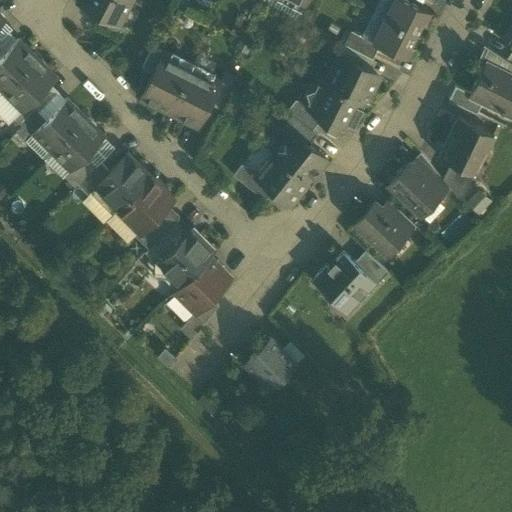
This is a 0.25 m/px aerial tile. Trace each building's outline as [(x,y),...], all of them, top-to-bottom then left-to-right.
[(129,0),(78,0),(78,1),(101,13),(119,22),(129,0)] [(406,0),(381,0),(375,13),(416,34),(422,22),(424,23),(429,12),(406,0)] [(119,22),(101,13),(96,24),(120,36),(126,26),(119,22)] [(416,34),(375,13),(363,36),(373,41),(379,45),(387,49),(406,58),(411,47),(409,45),(416,34)] [(363,36),(351,29),(344,43),(372,58),(379,45),(373,41),(363,36)] [(9,30),(0,38),(0,55),(18,38),(9,30)] [(0,55),(0,84),(4,88),(36,56),(18,38),(0,55)] [(152,46),(141,67),(152,73),(163,51),(152,46)] [(192,65),(163,51),(152,73),(140,97),(168,111),(192,65)] [(36,56),(4,88),(22,107),(31,99),(49,80),(55,74),(36,56)] [(377,74),(341,56),(338,63),(336,62),(327,80),(326,81),(365,101),(375,81),(374,80),(377,74)] [(511,76),(510,75),(485,59),(470,91),(468,94),(482,101),(511,115),(511,76)] [(220,80),(192,65),(168,111),(197,126),(209,102),(220,80)] [(365,101),(326,81),(327,80),(319,77),(306,103),(305,106),(320,119),(334,130),(339,124),(351,129),(365,101)] [(49,80),(31,99),(39,107),(54,92),(58,89),(49,80)] [(231,85),(220,80),(209,102),(219,107),(231,85)] [(470,91),(455,84),(449,98),(476,112),(482,101),(468,94),(470,91)] [(54,92),(39,107),(47,116),(63,100),(54,92)] [(47,116),(34,130),(52,148),(84,115),(66,97),(63,100),(47,116)] [(306,103),(295,98),(288,109),(292,112),(312,129),(320,119),(305,106),(306,103)] [(22,107),(14,116),(22,124),(39,107),(31,99),(22,107)] [(22,124),(16,130),(25,138),(34,130),(47,116),(39,107),(22,124)] [(312,129),(292,112),(283,124),(291,130),(308,144),(317,133),(312,129)] [(84,115),(52,148),(70,166),(85,152),(103,134),(84,115)] [(493,132),(459,116),(439,155),(451,161),(470,170),(482,145),(486,147),(493,132)] [(308,144),(291,130),(274,152),(309,181),(326,159),(308,144)] [(103,134),(85,152),(96,164),(100,160),(114,145),(103,134)] [(70,166),(63,174),(74,185),(77,182),(96,164),(85,152),(70,166)] [(110,170),(94,185),(95,186),(104,195),(104,203),(113,212),(117,207),(149,175),(127,152),(110,170)] [(309,181),(274,152),(256,174),(255,175),(272,189),(290,203),(309,181)] [(443,177),(421,152),(410,164),(440,192),(448,184),(443,177)] [(96,164),(77,182),(88,193),(95,186),(94,185),(110,170),(100,160),(96,164)] [(470,170),(451,161),(443,177),(448,184),(461,198),(473,172),(470,170)] [(272,189),(255,175),(256,174),(241,162),(233,173),(265,199),(272,189)] [(410,164),(408,162),(389,182),(413,205),(416,202),(424,210),(440,192),(410,164)] [(149,175),(117,207),(139,229),(140,230),(164,206),(172,197),(149,175)] [(476,189),(465,200),(475,211),(487,200),(476,189)] [(414,223),(388,198),(380,207),(406,232),(414,223)] [(380,207),(374,201),(355,221),(379,244),(384,239),(392,247),(406,232),(380,207)] [(164,206),(140,230),(139,229),(135,233),(148,247),(175,220),(177,218),(164,206)] [(148,247),(146,249),(154,256),(154,260),(161,260),(187,234),(187,232),(175,220),(148,247)] [(187,234),(161,260),(162,260),(161,275),(168,275),(177,284),(176,285),(177,286),(209,254),(210,254),(215,249),(199,233),(196,236),(187,236),(187,234)] [(346,312),(375,282),(354,262),(342,250),(313,280),(346,312)] [(365,250),(364,251),(354,262),(375,282),(376,284),(388,272),(365,250)] [(177,286),(174,289),(195,310),(210,295),(230,275),(210,254),(209,254),(177,286)] [(195,310),(186,319),(197,329),(218,303),(210,295),(195,310)] [(270,337),(245,361),(269,386),(294,362),(270,337)]
